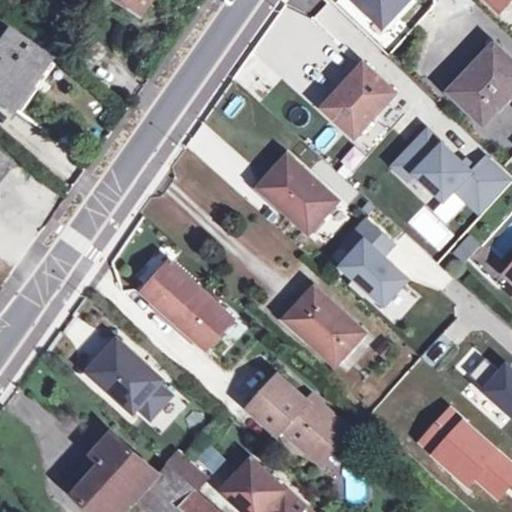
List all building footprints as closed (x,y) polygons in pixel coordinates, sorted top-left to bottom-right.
[(150,0),(114,0),(139,16),(150,0)] [(11,35),(0,50),(0,101),(12,110),(48,60),(11,35)] [(475,108),(489,120),(511,94),(511,58),(496,44),(465,77),(468,79),(454,94),(472,111),(475,108)] [(397,92),(365,63),(324,107),(356,136),(397,92)] [(461,73),(447,87),(454,94),(468,79),(465,77),(461,73)] [(472,111),(485,123),(489,120),(475,108),(472,111)] [(429,128),(395,163),(410,178),(416,172),(444,199),(456,188),(480,211),(509,180),(487,159),(475,172),(429,128)] [(276,170),(287,180),(300,165),(289,156),(276,170)] [(0,182),(12,167),(0,157),(0,182)] [(276,170),(261,187),(310,232),(339,200),(300,165),(287,180),(276,170)] [(366,220),(345,244),(354,252),(341,266),(384,304),(407,278),(381,255),(392,243),(366,220)] [(170,255),(137,291),(206,352),(239,316),(170,255)] [(288,319),(338,364),(366,332),(317,287),(288,319)] [(133,353),(119,340),(102,358),(105,361),(116,371),(133,353)] [(389,341),(379,351),(386,358),(396,348),(389,341)] [(133,353),(116,371),(105,361),(94,374),(135,411),(142,403),(155,414),(172,395),(159,384),(163,379),(133,353)] [(312,396),(308,401),(280,376),(251,408),(280,434),(284,429),(316,457),(345,425),(312,396)] [(476,427),(511,459),(511,441),(485,417),(476,427)] [(351,431),(345,425),(316,457),(322,463),(351,431)] [(97,511),(124,511),(138,497),(159,473),(114,434),(68,486),(97,511)] [(200,435),(185,450),(210,476),(225,462),(200,435)] [(179,451),(167,464),(197,491),(209,478),(179,451)] [(312,511),(254,459),(225,491),(248,511),(312,511)] [(138,497),(154,511),(177,511),(181,508),(197,491),(167,464),(159,473),(138,497)] [(221,511),(197,491),(181,508),(185,511),(221,511)]
